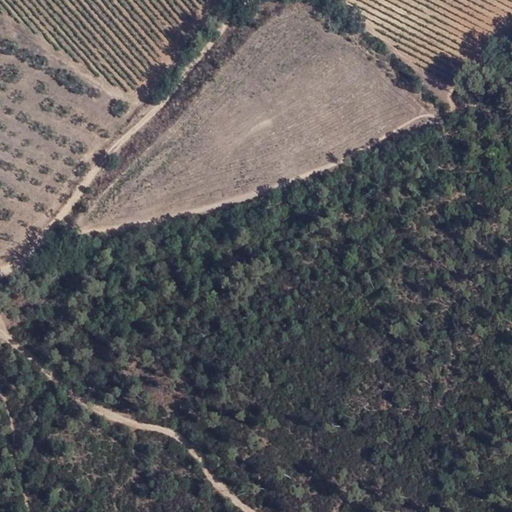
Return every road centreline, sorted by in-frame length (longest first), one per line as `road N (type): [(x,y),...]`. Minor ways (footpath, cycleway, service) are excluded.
road 1 (track): [(0,264),(65,254),(285,187),(379,137),(435,120),(511,41)]
road 2 (track): [(0,273),(52,226),(189,69),(236,0)]
road 3 (track): [(0,330),(67,392),(180,435),(251,511)]
road 4 (track): [(157,105),(128,100),(0,18)]
road 5 (track): [(329,0),(404,61),(464,88)]
